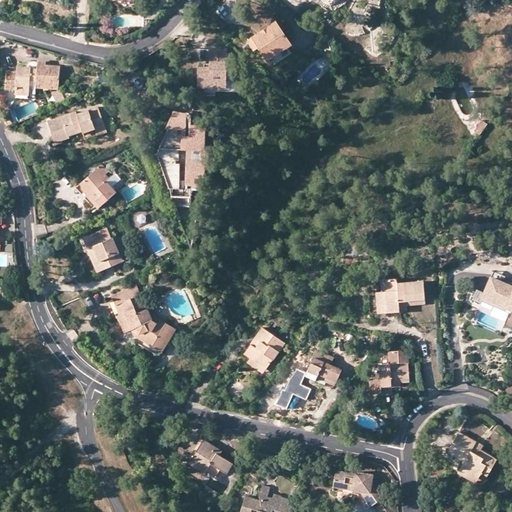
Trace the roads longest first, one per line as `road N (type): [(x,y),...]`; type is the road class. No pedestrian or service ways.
road 1 (residential): [(405,459),(149,404),(76,367),(42,318),(26,262),(20,191),(0,138)]
road 2 (residential): [(0,27),(115,52),(149,40),(190,0)]
road 3 (residential): [(511,421),(470,399),(444,399),(412,427),(405,459)]
